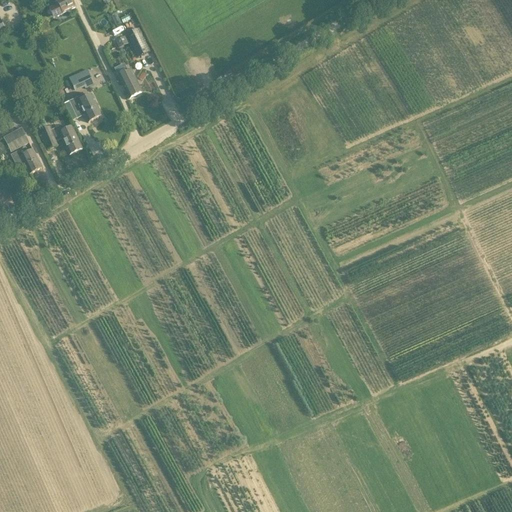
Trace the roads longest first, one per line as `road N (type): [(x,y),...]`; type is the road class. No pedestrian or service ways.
road 1 (unclassified): [(144,144),(382,0)]
road 2 (unclassified): [(0,232),(144,144)]
road 3 (unclassified): [(144,144),(76,0)]
